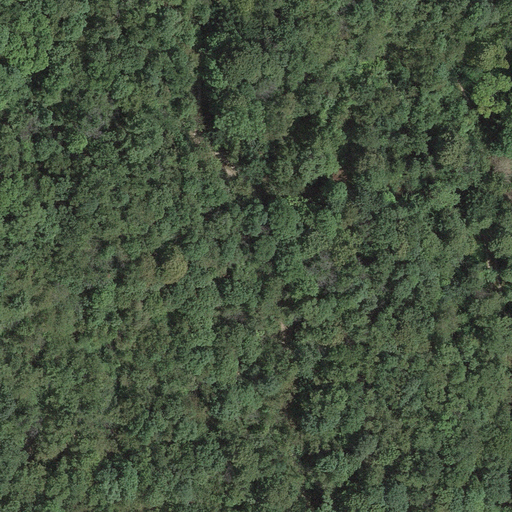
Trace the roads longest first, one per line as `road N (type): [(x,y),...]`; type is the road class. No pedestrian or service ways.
road 1 (track): [(298,511),(281,398),(286,328),(239,177),(190,138),(204,16),(199,0)]
road 2 (track): [(459,0),(443,65),(474,116),(503,338),(499,511)]
